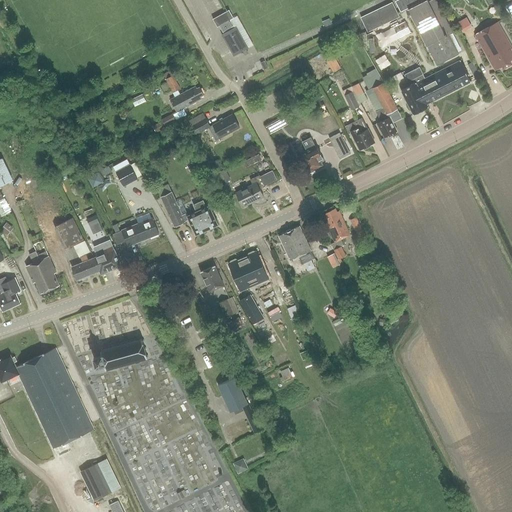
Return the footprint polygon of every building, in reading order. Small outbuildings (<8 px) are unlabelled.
[(397,0),(395,1),(400,12),(423,0),(397,0)] [(436,66),(458,55),(448,35),(453,33),(436,0),(433,0),(428,2),(427,0),(408,10),(436,66)] [(361,18),(368,32),(399,17),(392,3),(361,18)] [(234,28),(230,20),(233,18),(229,10),(212,19),(217,27),(219,26),(223,34),(221,35),(233,57),(248,48),(236,27),(234,28)] [(387,31),(382,34),(387,45),(393,42),(411,33),(405,22),(399,25),(392,29),(387,31)] [(510,61),(511,60),(511,48),(497,22),(474,35),(495,71),(502,67),(503,69),(511,65),(510,61)] [(471,82),(460,61),(425,79),(423,74),(419,67),(405,74),(409,82),(411,85),(401,90),(413,115),(428,108),(426,104),(471,82)] [(167,72),(170,77),(178,73),(175,69),(167,72)] [(367,73),(365,74),(366,76),(373,88),(383,83),(376,69),(367,73)] [(173,93),(180,89),(173,76),(166,79),(173,93)] [(373,88),(372,88),(377,96),(383,108),(387,114),(388,114),(396,109),(397,109),(383,83),(373,88)] [(201,96),(204,95),(200,87),(197,88),(196,86),(170,99),(176,112),(202,99),(201,96)] [(350,86),(342,90),(351,109),(359,105),(350,86)] [(368,90),(365,92),(369,99),(375,110),(376,112),(383,108),(377,96),(372,88),(368,90)] [(143,95),(131,100),(135,107),(146,102),(143,95)] [(383,108),(376,112),(381,121),(376,124),(380,130),(381,131),(385,137),(396,132),(392,124),(392,123),(393,122),(391,119),(390,116),(388,117),(387,114),(383,108)] [(388,114),(387,114),(388,117),(390,116),(391,119),(400,114),(397,109),(396,109),(388,114)] [(176,120),(172,114),(162,119),(165,126),(176,120)] [(213,124),(220,138),(239,128),(232,114),(213,124)] [(310,120),(314,131),(326,127),(322,116),(310,120)] [(196,135),(210,128),(210,126),(206,118),(191,126),(196,135)] [(360,150),(374,143),(362,118),(355,121),(358,127),(350,131),(360,150)] [(274,123),(266,128),(270,135),(278,131),(274,123)] [(315,148),(310,138),(302,142),(307,152),(299,156),(308,173),(310,172),(311,174),(315,172),(315,169),(323,165),(320,160),(322,158),(325,156),(322,152),(320,154),(317,147),(315,148)] [(253,165),(266,157),(263,153),(250,161),(253,165)] [(0,186),(13,181),(2,158),(0,159),(0,186)] [(189,163),(186,164),(191,174),(204,168),(200,158),(189,163)] [(218,160),(211,162),(215,171),(222,168),(218,160)] [(135,163),(131,165),(138,178),(142,175),(135,163)] [(130,164),(116,172),(124,187),(138,179),(138,178),(131,165),(130,164)] [(226,169),(215,174),(220,184),(230,180),(226,169)] [(272,171),(260,177),(265,187),(277,181),(272,171)] [(252,185),(236,193),(243,207),(263,197),(259,189),(265,187),(260,177),(259,175),(250,180),(252,185)] [(168,187),(158,192),(161,198),(171,193),(168,187)] [(218,225),(209,206),(206,208),(203,201),(194,206),(197,212),(188,217),(187,214),(183,216),(171,193),(161,198),(160,199),(175,228),(186,222),(185,222),(189,220),(196,235),(218,225)] [(325,222),(335,243),(331,244),(338,259),(345,256),(341,247),(343,246),(340,239),(350,234),(339,211),(337,212),(335,209),(324,214),(327,221),(325,222)] [(96,215),(87,219),(90,226),(99,222),(96,215)] [(64,249),(83,240),(73,218),(53,227),(64,249)] [(128,246),(159,234),(153,219),(122,231),(128,246)] [(13,228),(7,223),(1,229),(8,235),(13,228)] [(301,263),(313,257),(303,234),(300,235),(297,227),(281,235),(284,243),(282,244),(289,260),(297,256),(301,263)] [(357,233),(352,235),(357,245),(367,239),(363,230),(357,233)] [(110,240),(93,247),(96,252),(112,246),(110,240)] [(85,241),(74,246),(79,257),(90,252),(85,241)] [(101,275),(121,266),(112,246),(96,252),(98,257),(94,258),(99,271),(101,275)] [(230,264),(229,265),(233,275),(235,274),(237,279),(235,279),(241,292),(268,279),(263,267),(261,267),(259,263),(260,262),(256,252),(254,253),(252,252),(249,253),(248,256),(237,261),(234,260),(231,261),(230,264)] [(99,271),(94,258),(88,261),(86,255),(80,257),(83,263),(71,268),(76,280),(99,271)] [(33,263),(26,266),(33,283),(36,282),(41,294),(59,286),(54,274),(56,273),(49,256),(33,263)] [(209,291),(223,285),(215,265),(201,271),(209,291)] [(4,291),(0,293),(0,305),(2,311),(20,303),(15,293),(20,291),(14,278),(8,281),(1,284),(4,291)] [(144,297),(152,293),(149,287),(141,290),(144,297)] [(225,318),(239,312),(232,297),(219,303),(225,318)] [(253,324),(264,318),(253,299),(252,297),(246,300),(241,303),(253,324)] [(275,319),(283,317),(281,308),(273,310),(275,319)] [(231,330),(243,325),(239,317),(228,322),(231,330)] [(99,350),(99,352),(100,356),(94,358),(97,366),(103,364),(104,370),(148,358),(143,337),(99,350)] [(0,380),(1,381),(18,373),(53,447),(66,441),(93,429),(55,347),(15,366),(9,355),(1,359),(1,358),(0,358),(0,380)] [(281,382),(293,377),(289,369),(278,374),(281,382)] [(236,376),(218,384),(223,397),(230,412),(233,410),(242,406),(248,403),(236,376)] [(242,406),(233,410),(235,415),(244,411),(242,406)] [(260,429),(253,415),(248,417),(255,431),(260,429)] [(237,462),(242,472),(253,467),(248,457),(237,462)] [(94,499),(111,491),(97,462),(80,470),(94,499)] [(109,505),(112,511),(123,511),(118,501),(109,505)]
